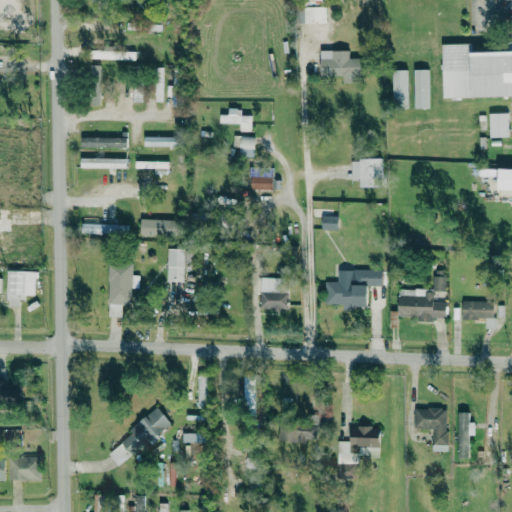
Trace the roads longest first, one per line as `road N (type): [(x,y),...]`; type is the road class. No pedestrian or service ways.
road 1 (residential): [(69,511),(64,0)]
road 2 (residential): [(63,345),(511,358)]
road 3 (residential): [(237,348),(238,511)]
road 4 (residential): [(412,355),(412,511)]
